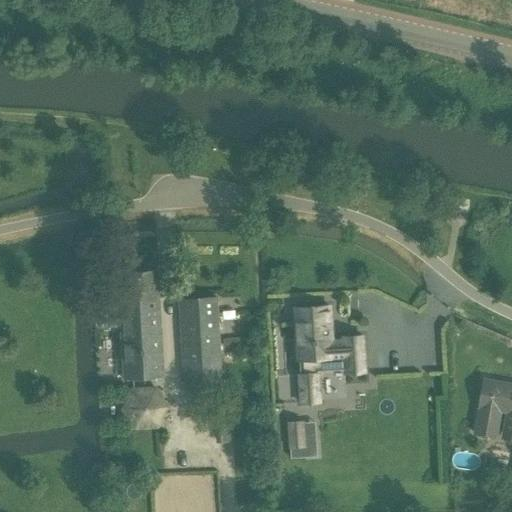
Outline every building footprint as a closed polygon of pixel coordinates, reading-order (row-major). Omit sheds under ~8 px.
[(123,380),(163,378),(156,271),(116,275),(118,308),(94,310),(96,329),(119,327),(123,380)] [(183,387),(221,385),(216,299),(178,301),(183,387)] [(329,306),(294,308),(296,336),(296,342),(297,357),(297,358),(297,359),(299,359),(300,375),(298,375),(300,403),(320,402),(318,374),(317,374),(317,371),(345,370),(345,373),(365,372),(363,336),(343,338),(343,344),(331,344),(329,306)] [(511,384),(483,379),(475,420),(511,426),(511,384)] [(158,428),(167,407),(155,388),(131,389),(121,410),(133,429),(158,428)] [(302,422),(288,422),(289,445),(303,445),(302,422)]
